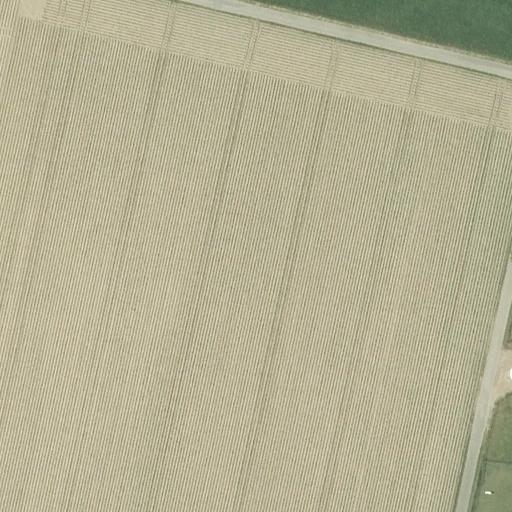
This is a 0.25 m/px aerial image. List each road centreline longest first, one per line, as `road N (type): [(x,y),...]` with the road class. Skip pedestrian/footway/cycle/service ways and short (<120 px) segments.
road 1 (track): [(198,0),(511,74)]
road 2 (track): [(460,511),(511,271)]
